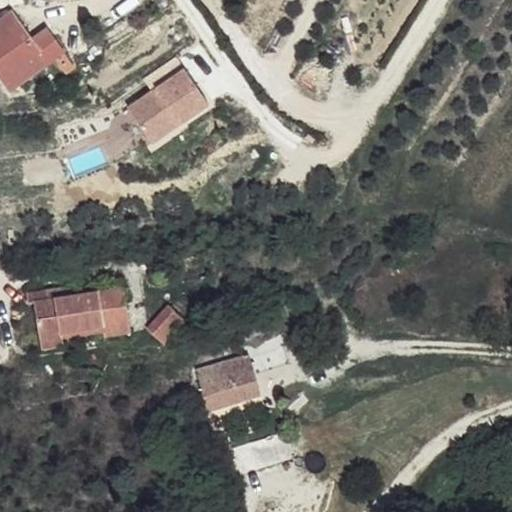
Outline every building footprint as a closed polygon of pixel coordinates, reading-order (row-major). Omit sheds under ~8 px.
[(16,9),(0,24),(0,65),(7,73),(17,64),(29,75),(53,52),(60,60),(77,44),(54,21),(41,34),(16,9)] [(17,64),(7,73),(26,92),(60,60),(53,52),(29,75),(17,64)] [(187,77),(159,97),(180,126),(208,106),(187,77)] [(33,319),(41,355),(64,351),(63,341),(77,338),(76,333),(86,331),(88,336),(103,332),(106,342),(131,338),(122,295),(44,313),(44,307),(20,312),(23,320),(33,319)] [(193,307),(174,297),(161,323),(180,333),(193,307)] [(196,372),(204,406),(260,393),(254,375),(291,363),(285,342),(244,355),(242,359),(228,361),(226,364),(196,372)] [(64,351),(41,355),(42,367),(67,363),(64,351)]
